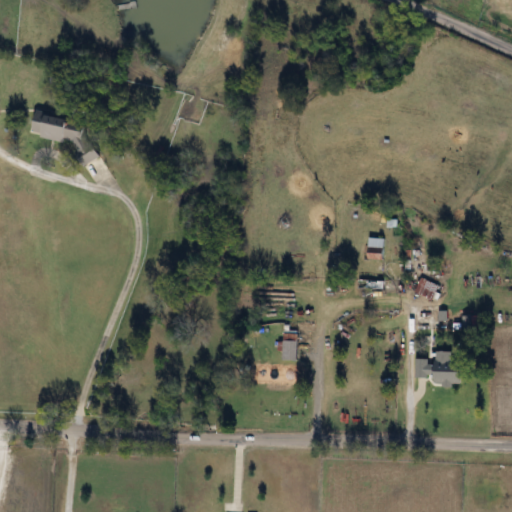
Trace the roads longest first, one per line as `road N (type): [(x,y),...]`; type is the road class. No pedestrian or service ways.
road 1 (residential): [(0,425),(511,443)]
road 2 (residential): [(511,50),(393,0)]
